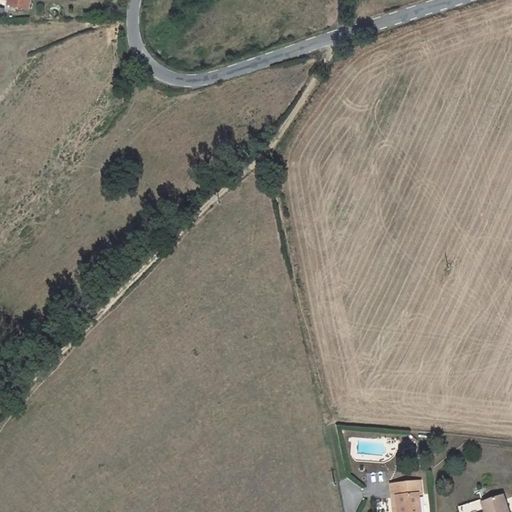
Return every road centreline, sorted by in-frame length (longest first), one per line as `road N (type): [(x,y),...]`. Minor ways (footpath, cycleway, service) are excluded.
road 1 (unclassified): [(453,0),(191,82),(164,78),(140,55),(135,0)]
road 2 (track): [(0,411),(266,153)]
road 3 (track): [(339,480),(266,153)]
road 4 (track): [(266,153),(329,60),(355,0)]
